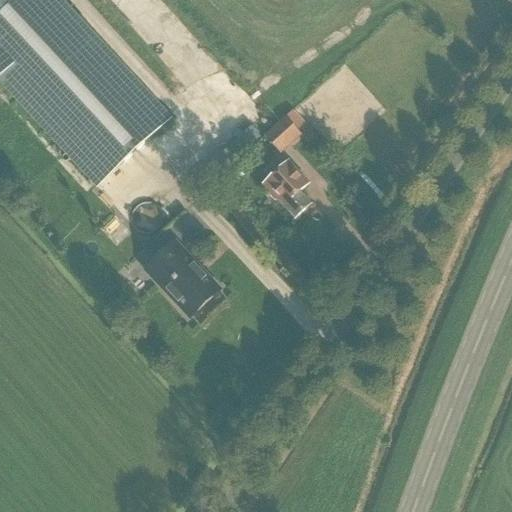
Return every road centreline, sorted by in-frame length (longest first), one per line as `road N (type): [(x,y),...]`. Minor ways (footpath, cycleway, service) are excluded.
road 1 (unclassified): [(221,511),(511,72)]
road 2 (primary): [(414,511),(511,268)]
